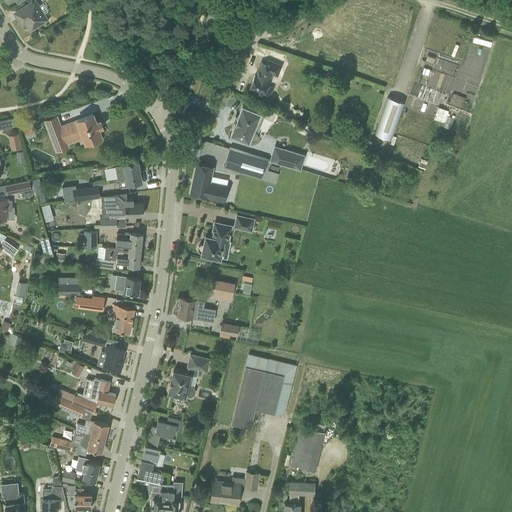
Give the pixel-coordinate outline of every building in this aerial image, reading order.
[(49,20),(36,0),(35,0),(24,8),(27,13),(20,17),(19,19),(21,23),(23,23),(25,22),(30,29),(41,23),(42,24),(49,20)] [(268,81),(274,67),(261,62),(256,75),(255,75),(250,87),(258,91),(257,93),(268,98),(272,88),(267,86),(269,81),(268,81)] [(403,102),(388,97),(375,133),(390,139),(403,102)] [(253,131),(261,113),(242,105),(230,134),(249,141),(251,142),(254,141),(257,139),(258,137),(257,134),(255,131),(253,131)] [(441,120),(446,109),(438,106),(434,118),(441,120)] [(100,129),(103,128),(100,119),(97,120),(94,113),(74,121),(73,120),(47,130),(56,152),(62,149),(60,142),(81,134),(84,144),(103,137),(100,129)] [(0,127),(17,124),(15,117),(0,119),(0,127)] [(22,125),(27,138),(36,134),(32,122),(22,125)] [(10,149),(21,148),(19,133),(9,134),(10,149)] [(280,163),(300,169),(304,155),(285,149),(280,163)] [(261,177),(267,159),(242,151),(237,169),(261,177)] [(128,185),(141,183),(138,161),(124,164),(115,165),(119,187),(128,185)] [(213,166),(197,162),(190,193),(207,197),(214,198),(217,187),(209,185),(213,166)] [(7,194),(19,191),(20,196),(32,194),(29,180),(5,184),(7,194)] [(74,200),(100,197),(98,185),(72,188),(74,200)] [(142,202),(133,202),(133,199),(127,199),(127,192),(101,196),(102,208),(115,208),(115,215),(126,214),(126,215),(143,215),(142,202)] [(4,221),(4,219),(7,219),(6,210),(12,209),(12,199),(8,199),(8,197),(0,197),(0,223),(2,223),(4,221)] [(251,230),(254,218),(237,215),(234,227),(251,230)] [(116,226),(116,217),(100,217),(100,224),(94,225),(94,228),(116,226)] [(224,239),(228,240),(232,225),(215,222),(211,236),(205,235),(204,243),(202,243),(201,244),(199,244),(198,245),(198,247),(198,248),(198,249),(198,251),(199,252),(200,252),(201,253),(201,254),(220,258),(224,239)] [(97,247),(97,230),(84,230),(84,247),(97,247)] [(140,249),(142,233),(125,232),(125,234),(117,233),(115,247),(117,247),(140,249)] [(0,249),(1,248),(13,256),(18,249),(3,238),(0,242),(0,249)] [(53,256),(50,245),(42,247),(44,251),(53,256)] [(139,266),(140,249),(117,247),(115,247),(103,245),(103,247),(105,247),(104,258),(96,257),(95,266),(116,268),(117,260),(121,260),(121,264),(127,264),(127,265),(139,266)] [(140,277),(127,275),(127,276),(116,274),(114,288),(125,290),(138,292),(140,277)] [(232,296),(234,283),(213,279),(210,292),(232,296)] [(243,290),(250,292),(252,284),(245,282),(243,290)] [(80,284),(57,284),(57,295),(80,295),(80,284)] [(101,308),(103,299),(78,295),(77,303),(101,308)] [(180,297),(177,315),(213,321),(215,309),(204,308),(205,300),(180,297)] [(130,333),(135,308),(114,304),(112,313),(117,314),(114,330),(130,333)] [(222,322),(220,332),(237,335),(239,326),(222,322)] [(106,337),(84,330),(81,340),(104,346),(106,337)] [(61,341),(59,350),(65,352),(66,348),(71,349),(73,341),(65,338),(64,341),(61,341)] [(202,338),(200,349),(227,355),(229,343),(202,338)] [(120,363),(124,349),(107,344),(105,351),(107,352),(103,367),(120,371),(122,363),(120,363)] [(170,384),(168,392),(187,397),(187,396),(190,397),(194,395),(195,390),(193,386),(189,385),(192,375),(196,376),(198,369),(207,372),(210,358),(190,353),(187,366),(189,366),(187,373),(173,370),(171,378),(169,384),(170,384)] [(255,408),(275,413),(287,364),(248,354),(232,423),(251,427),(255,408)] [(77,361),(74,367),(81,372),(85,366),(77,361)] [(108,392),(110,381),(94,377),(89,400),(75,394),(72,400),(71,402),(85,408),(94,412),(98,401),(113,405),(116,393),(108,392)] [(81,416),(85,408),(71,402),(72,400),(57,393),(52,404),(81,416)] [(145,444),(142,457),(157,461),(160,448),(158,447),(158,446),(157,446),(160,432),(172,435),(174,436),(175,434),(176,427),(182,429),(184,420),(168,416),(166,422),(158,420),(156,426),(152,425),(147,444),(145,444)] [(78,430),(78,431),(105,438),(109,424),(94,420),(86,418),(85,424),(77,422),(76,428),(78,430)] [(292,464),(314,470),(325,432),(301,425),(292,464)] [(105,438),(78,431),(77,434),(82,435),(80,443),(87,448),(102,452),(105,438)] [(71,450),(73,440),(60,437),(58,447),(71,450)] [(84,478),(95,480),(99,464),(82,460),(79,471),(85,472),(84,478)] [(140,467),(152,470),(154,464),(141,461),(140,467)] [(137,478),(160,483),(162,483),(164,473),(152,470),(140,467),(137,478)] [(76,473),(64,470),(61,480),(74,483),(76,473)] [(213,481),(211,500),(220,501),(221,499),(229,500),(229,502),(238,503),(239,486),(258,488),(259,473),(246,471),(246,477),(233,476),(232,483),(213,481)] [(59,507),(59,499),(65,499),(62,486),(59,474),(51,476),(54,483),(52,483),(52,489),(43,489),(43,499),(42,499),(42,511),(56,511),(56,507),(59,507)] [(3,486),(4,494),(6,505),(4,505),(4,510),(6,510),(6,511),(23,511),(22,502),(25,502),(24,492),(19,492),(18,482),(10,483),(10,485),(3,486)] [(284,511),(299,511),(299,504),(297,504),(298,495),(315,496),(315,483),(288,482),(288,495),(289,495),(289,504),(285,504),(284,511)] [(164,511),(167,483),(162,483),(160,483),(159,493),(152,493),(151,505),(152,505),(151,511),(164,511)] [(181,507),(182,490),(173,489),(174,483),(167,483),(164,511),(178,511),(179,507),(181,507)] [(92,493),(83,493),(83,487),(75,487),(75,484),(68,484),(68,495),(75,495),(75,507),(92,507),(92,493)]
